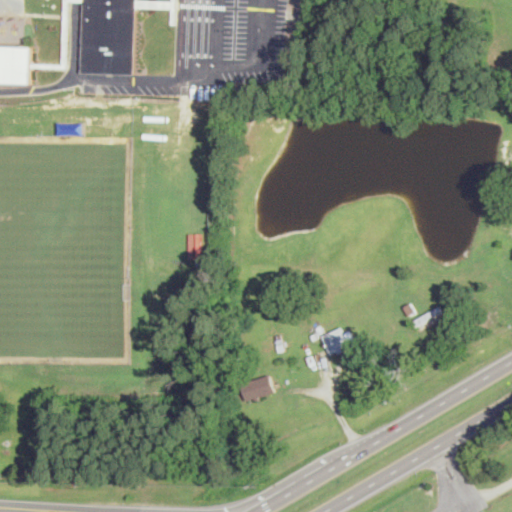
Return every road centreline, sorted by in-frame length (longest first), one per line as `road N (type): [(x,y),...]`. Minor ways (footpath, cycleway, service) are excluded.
road 1 (primary): [(323,511),(511,400)]
road 2 (primary): [(396,429),(256,511)]
road 3 (primary): [(511,359),(396,429)]
